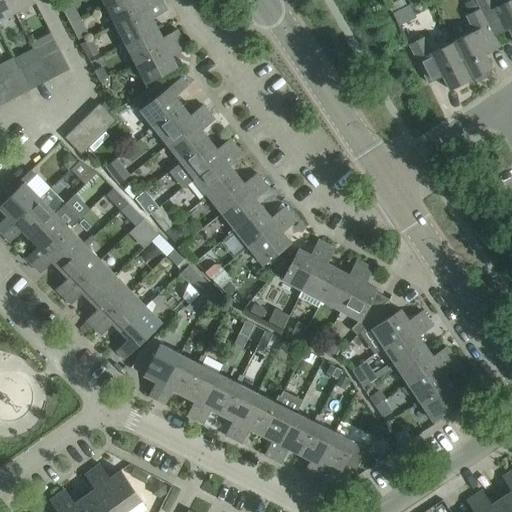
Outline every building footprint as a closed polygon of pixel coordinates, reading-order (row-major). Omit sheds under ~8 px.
[(0,0),(0,19),(15,11),(9,0),(0,0)] [(9,0),(15,11),(34,1),(33,0),(9,0)] [(80,18),(70,0),(67,0),(60,4),(70,23),(80,18)] [(103,0),(104,2),(101,4),(103,8),(106,6),(105,4),(113,0),(103,0)] [(113,0),(105,4),(106,6),(115,24),(160,0),(113,0)] [(124,41),(121,43),(123,47),(126,45),(125,43),(157,27),(152,17),(167,9),(161,0),(160,0),(115,24),(124,41)] [(476,0),(474,0),(464,5),(469,15),(481,9),(476,0)] [(476,0),(481,9),(482,8),(493,31),(506,24),(511,36),(511,0),(509,0),(498,6),(494,0),(476,0)] [(409,4),(392,13),(398,24),(414,15),(409,4)] [(481,9),(469,15),(467,16),(475,32),(453,43),(471,78),(476,76),(478,81),(492,73),(490,68),(493,67),(484,49),(498,42),(492,31),(493,31),(482,8),(481,9)] [(162,37),(157,27),(125,43),(126,45),(135,62),(161,49),(182,38),(177,29),(162,37)] [(409,45),(425,78),(440,71),(449,89),(471,78),(453,43),(432,53),(424,37),(409,45)] [(172,56),(187,48),(182,38),(161,49),(135,62),(146,83),(177,66),(172,56)] [(98,52),(90,39),(81,44),(88,57),(98,52)] [(58,48),(39,58),(50,79),(69,69),(58,48)] [(50,79),(39,58),(20,68),(31,89),(50,79)] [(20,68),(19,68),(1,78),(12,99),(31,89),(20,68)] [(0,104),(12,99),(1,78),(0,78),(0,77),(0,104)] [(141,109),(155,128),(179,109),(182,106),(174,96),(188,85),(181,77),(165,90),(161,85),(132,98),(141,109)] [(116,121),(113,117),(99,103),(91,111),(108,129),(116,121)] [(203,105),(190,115),(182,106),(179,109),(155,128),(168,144),(192,126),(209,112),(203,105)] [(99,138),(108,129),(91,111),(82,120),(99,138)] [(201,129),(214,119),(209,112),(192,126),(168,144),(182,161),(205,143),(209,140),(201,129)] [(91,146),(99,138),(82,120),(74,128),(91,146)] [(82,155),(91,146),(74,128),(64,137),(82,155)] [(230,139),(217,149),(209,140),(205,143),(182,161),(171,170),(184,187),(195,178),(219,159),(236,146),(230,139)] [(228,163),(241,153),(236,146),(219,159),(195,178),(209,196),(233,176),(236,174),(228,163)] [(124,168),(116,158),(105,168),(112,177),(124,168)] [(91,168),(80,179),(86,184),(97,173),(91,168)] [(22,184),(0,205),(0,207),(8,215),(0,222),(0,231),(3,234),(17,220),(18,219),(40,198),(26,184),(36,174),(31,169),(19,181),(22,184)] [(257,173),(244,184),(236,174),(233,176),(209,196),(223,213),(247,194),(263,181),(257,173)] [(255,198),(268,187),(263,181),(247,194),(223,213),(236,230),(260,211),(263,208),(255,198)] [(53,211),(40,198),(18,219),(17,220),(3,234),(10,242),(22,230),(30,238),(33,235),(55,213),(53,211)] [(38,246),(26,258),(33,265),(48,250),(70,229),(80,218),(66,203),(55,213),(33,235),(30,238),(38,246)] [(164,231),(173,223),(159,205),(150,213),(164,231)] [(284,207),(271,217),(263,208),(260,211),(236,230),(249,247),(273,228),(290,214),(284,207)] [(282,232),(295,221),(290,214),(273,228),(249,247),(263,264),(290,242),(282,232)] [(173,226),(164,233),(178,248),(186,241),(173,226)] [(63,265),(85,244),(83,242),(70,229),(48,250),(33,265),(40,273),(52,261),(60,268),(62,266),(63,265)] [(166,256),(172,249),(158,235),(151,241),(166,256)] [(56,289),(63,296),(78,281),(100,260),(86,245),(89,242),(86,239),(83,242),(85,244),(63,265),(62,266),(60,268),(68,277),(56,289)] [(319,239),(311,254),(299,248),(283,280),(303,290),(327,244),(319,239)] [(335,248),(327,244),(303,290),(299,298),(318,307),(322,300),(323,301),(339,269),(327,263),(335,248)] [(116,275),(114,274),(100,260),(78,281),(63,296),(71,304),(83,292),(91,300),(93,297),(116,275)] [(357,260),(349,275),(339,269),(323,301),(341,310),(366,264),(357,260)] [(365,283),(373,268),(366,264),(341,310),(361,320),(351,329),(357,335),(368,323),(389,300),(388,299),(375,292),(377,289),(365,283)] [(198,292),(207,283),(189,265),(180,275),(198,292)] [(117,277),(120,274),(117,271),(114,274),(116,275),(93,297),(91,300),(98,308),(86,320),(93,327),(130,290),(117,277)] [(209,285),(186,308),(200,315),(213,289),(209,285)] [(123,328),(146,306),(144,304),(130,290),(93,327),(101,334),(113,323),(120,330),(123,328)] [(117,350),(124,358),(162,322),(152,312),(155,304),(152,300),(146,306),(123,328),(120,330),(129,339),(117,350)] [(401,309),(397,312),(389,300),(368,323),(372,329),(384,348),(428,319),(422,311),(408,320),(401,309)] [(418,335),(432,326),(428,319),(384,348),(397,366),(426,347),(418,335)] [(246,321),(240,334),(248,338),(255,325),(246,321)] [(153,358),(144,375),(156,381),(149,396),(157,400),(181,354),(160,343),(161,341),(154,337),(140,351),(153,358)] [(446,347),(432,356),(426,347),(397,366),(409,384),(452,355),(446,347)] [(200,363),(198,363),(181,354),(157,400),(165,404),(172,389),(184,395),(200,363)] [(443,371),(457,362),(452,355),(409,384),(402,388),(406,393),(412,396),(416,402),(412,404),(415,408),(419,406),(416,402),(419,400),(421,402),(450,382),(443,371)] [(219,373),(202,364),(200,363),(184,395),(195,400),(187,416),(195,420),(219,373)] [(239,383),(237,382),(219,373),(195,420),(203,424),(211,409),(222,414),(239,383)] [(450,382),(421,402),(419,400),(416,402),(419,406),(422,404),(433,420),(476,391),(470,383),(456,392),(450,382)] [(258,393),(241,384),(239,383),(222,414),(233,420),(226,435),(234,439),(258,393)] [(283,391),(277,403),(261,434),(272,440),(265,455),(273,459),(297,413),(303,401),(283,391)] [(379,392),(369,398),(374,407),(384,401),(379,392)] [(277,403),(275,401),(258,393),(234,439),(242,443),(249,428),(261,434),(277,403)] [(384,401),(374,407),(383,420),(392,414),(384,401)] [(301,454),(316,423),(297,413),(273,459),(281,463),(289,448),(301,454)] [(336,432),(318,424),(316,423),(301,454),(311,459),(303,474),(312,479),(336,432)] [(367,448),(349,439),(336,432),(312,479),(319,483),(327,468),(339,474),(344,463),(356,469),(367,448)] [(110,478),(100,464),(93,469),(123,511),(141,499),(121,470),(110,478)] [(130,474),(144,482),(148,474),(134,466),(130,474)] [(95,488),(85,496),(96,511),(122,511),(123,511),(93,469),(85,475),(95,488)] [(503,477),(511,490),(503,497),(511,510),(511,473),(511,471),(503,477)] [(96,511),(85,496),(75,503),(65,489),(57,495),(69,511),(96,511)] [(491,504),(482,490),(475,495),(486,511),(511,511),(511,510),(503,497),(491,504)] [(50,500),(58,511),(69,511),(57,495),(50,500)] [(474,511),(486,511),(475,495),(467,501),(474,511)]
